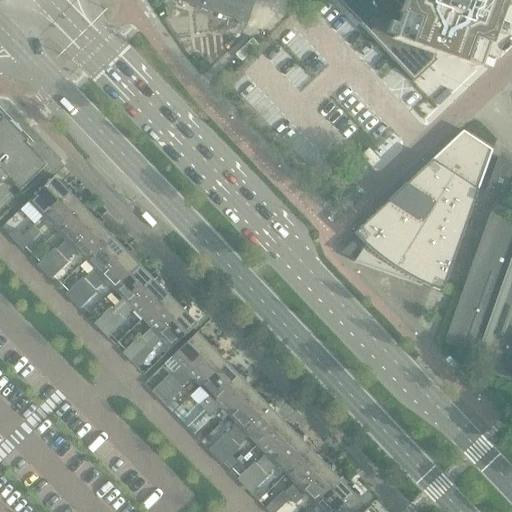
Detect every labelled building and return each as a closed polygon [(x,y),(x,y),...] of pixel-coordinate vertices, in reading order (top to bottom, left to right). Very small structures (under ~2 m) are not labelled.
[(171,0),(246,25),(253,0),(171,0)] [(511,0),(335,0),(413,82),(436,61),(434,58),(435,54),(445,57),(445,58),(477,70),(486,45),(488,45),(500,11),(502,12),(503,13),(511,3),(511,0)] [(0,194),(11,184),(18,192),(45,166),(23,144),(26,141),(0,114),(0,194)] [(441,292),(489,157),(492,151),(476,140),(462,131),(353,234),(365,246),(353,263),(420,287),(422,284),(431,288),(441,292)] [(368,149),(361,157),(363,159),(372,168),(379,161),(377,159),(368,149)] [(511,210),(500,207),(503,199),(504,199),(511,176),(511,164),(497,159),(485,193),(497,197),(495,205),(494,204),(493,206),(444,343),(476,356),(479,351),(485,353),(479,371),(511,383),(511,380),(511,210)] [(31,228),(70,189),(66,185),(64,187),(60,187),(52,179),(27,203),(36,213),(26,223),(31,228)] [(56,233),(80,208),(72,200),(73,195),(74,194),(70,189),(31,228),(36,234),(47,223),(56,233)] [(60,257),(99,219),(95,215),(93,217),(88,217),(80,208),(56,233),(65,242),(54,252),(60,257)] [(84,262),(109,237),(102,229),(102,224),(103,223),(99,219),(60,257),(65,263),(76,253),(84,262)] [(89,286),(128,248),(124,244),(122,245),(117,245),(109,237),(84,262),(93,272),(84,281),(89,286)] [(113,291),(137,267),(130,259),(130,254),(132,252),(128,248),(89,286),(94,292),(104,282),(113,291)] [(117,316),(156,277),(152,273),(150,275),(145,275),(137,267),(113,291),(121,300),(111,310),(117,316)] [(142,321),(166,296),(158,287),(158,283),(160,281),(156,277),(117,316),(123,322),(133,312),(142,321)] [(145,346),(184,307),(180,303),(179,304),(173,304),(166,296),(142,321),(150,330),(139,340),(145,346)] [(170,350),(195,326),(187,317),(187,313),(188,311),(184,307),(145,346),(151,351),(161,341),(170,350)] [(174,383),(214,345),(210,341),(208,343),(202,343),(195,335),(170,359),(179,368),(169,378),(174,383)] [(199,388),(223,364),(216,357),(216,351),(218,349),(214,345),(174,383),(180,389),(190,379),(199,388)] [(203,413),(242,374),(238,370),(236,372),(230,372),(223,364),(199,388),(207,397),(197,407),(203,413)] [(227,418),(252,394),(245,386),(245,380),(246,379),(242,374),(203,413),(208,418),(218,409),(227,418)] [(231,442),(271,404),(267,399),(264,402),(259,402),(252,394),(227,418),(235,427),(226,436),(231,442)] [(256,447),(280,423),(273,416),(273,410),(275,408),(271,404),(231,442),(236,447),(247,437),(256,447)] [(260,471),(300,433),(295,428),(293,431),(287,431),(280,423),(256,447),(265,456),(255,466),(260,471)] [(284,476),(309,452),(302,445),(302,439),(304,437),(300,433),(260,471),(265,477),(276,467),(284,476)] [(288,501),(328,462),(324,458),(322,460),(317,460),(309,452),(284,476),(292,485),(282,495),(288,501)] [(313,505),(337,481),(330,474),(330,469),(332,466),(328,462),(288,501),(294,506),(304,496),(313,505)] [(334,511),(357,491),(352,487),(350,489),(344,489),(337,481),(313,505),(318,511),(334,511)] [(363,511),(366,510),(359,502),(359,497),(361,495),(357,491),(334,511),(363,511)]
